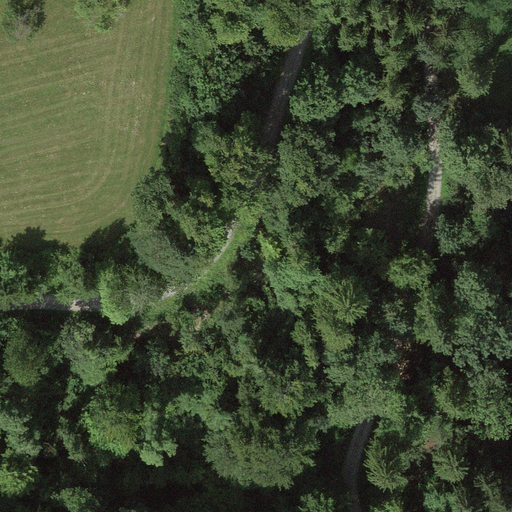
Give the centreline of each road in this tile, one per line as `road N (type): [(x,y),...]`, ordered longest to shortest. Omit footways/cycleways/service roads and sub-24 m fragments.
road 1 (track): [(424,0),(436,171),(423,264),(349,476),(354,511)]
road 2 (track): [(313,0),(250,190),(220,245),(172,286),(133,302),(0,298)]
